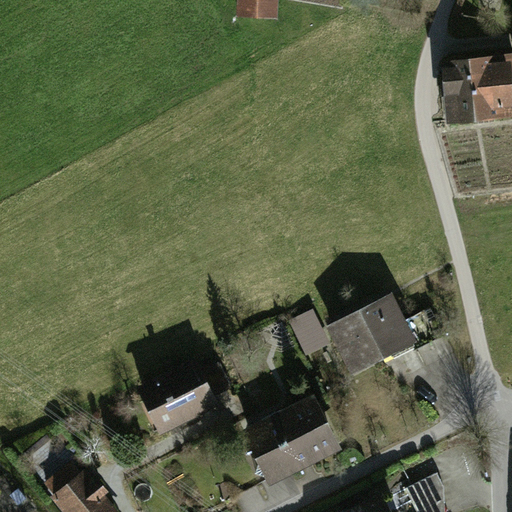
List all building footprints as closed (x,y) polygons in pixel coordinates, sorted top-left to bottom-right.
[(260,0),(258,25),(302,28),(304,0),(260,0)] [(511,55),(511,47),(440,55),(447,119),(511,111),(511,55)] [(393,301),(335,328),(355,371),(413,343),(393,301)] [(193,365),(143,388),(162,430),(213,406),(193,365)] [(310,403),(247,435),(272,484),(335,451),(310,403)] [(113,511),(73,463),(45,485),(66,511),(113,511)] [(385,511),(380,500),(353,511),(385,511)]
